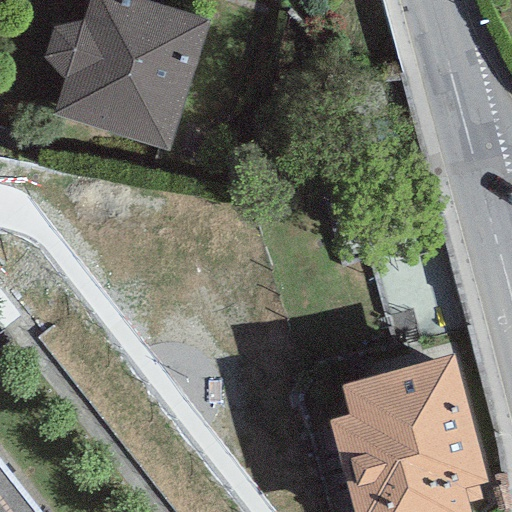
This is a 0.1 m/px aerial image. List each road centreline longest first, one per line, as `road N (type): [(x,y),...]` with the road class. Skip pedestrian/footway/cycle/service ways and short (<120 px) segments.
road 1 (residential): [(264,511),(67,259),(8,202)]
road 2 (residential): [(438,0),(491,206)]
